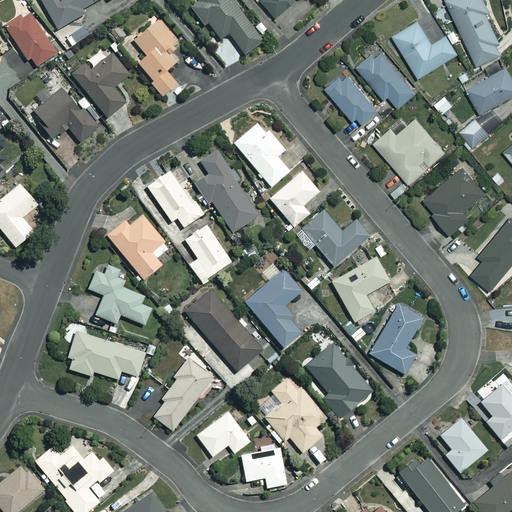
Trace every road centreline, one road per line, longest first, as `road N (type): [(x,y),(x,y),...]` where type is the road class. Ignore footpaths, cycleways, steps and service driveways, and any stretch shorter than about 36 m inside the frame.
road 1 (residential): [(271,74),(450,292),(465,342),(446,385),(283,511)]
road 2 (residential): [(48,284),(87,191),(121,154),(271,74)]
road 3 (residential): [(227,511),(124,427),(9,390)]
road 4 (residential): [(271,74),(366,0)]
